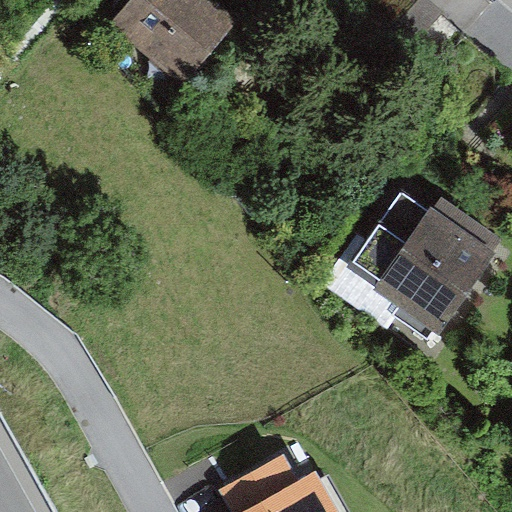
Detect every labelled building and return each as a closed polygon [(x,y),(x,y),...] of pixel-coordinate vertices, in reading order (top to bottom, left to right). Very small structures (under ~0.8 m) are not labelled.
[(129,0),(108,27),(187,91),(240,24),(210,0),(129,0)] [(443,12),(429,0),(385,0),(366,21),(403,55),(443,12)] [(511,286),(433,223),(377,292),(478,374),(511,332),(511,286)] [(220,493),(230,511),(248,511),(300,483),(286,456),(220,493)] [(335,511),(315,475),(300,483),(248,511),(335,511)]
